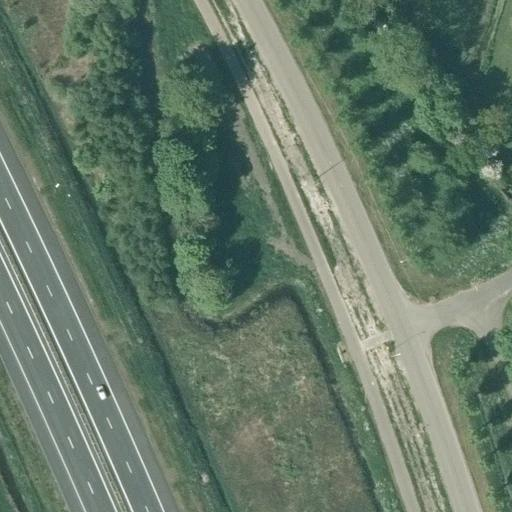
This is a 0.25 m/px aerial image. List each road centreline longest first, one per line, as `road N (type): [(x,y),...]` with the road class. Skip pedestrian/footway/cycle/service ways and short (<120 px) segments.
road 1 (motorway): [(161,511),(0,161)]
road 2 (tertiary): [(403,330),(240,0)]
road 3 (motorway): [(0,299),(96,511)]
road 4 (tertiary): [(465,511),(403,330)]
